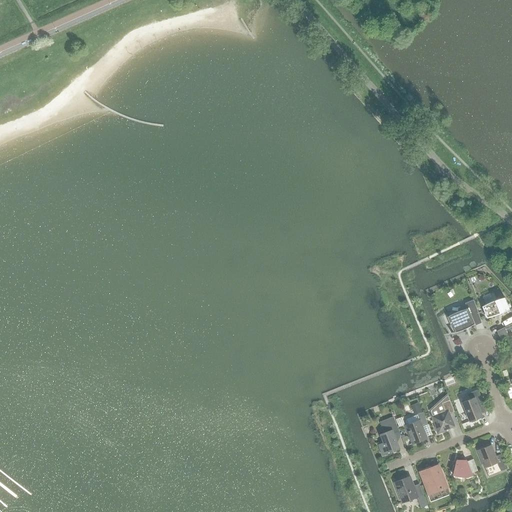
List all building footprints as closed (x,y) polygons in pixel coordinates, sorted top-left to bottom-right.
[(506,311),(509,309),(504,297),(501,298),(498,299),(495,300),(492,301),(490,302),(487,303),(484,305),(481,306),(486,318),(489,317),(492,317),(497,315),(500,313),(503,312),(506,311)] [(451,333),(454,333),(457,332),(460,331),(463,330),(466,328),(469,327),(471,326),(474,324),(471,316),(478,314),(473,301),(465,304),(468,309),(465,309),(462,310),(459,311),(456,312),(454,313),(451,315),(448,316),(455,332),(451,333)] [(461,402),(469,421),(482,416),(477,406),(483,404),(478,390),(467,394),(470,399),(461,402)] [(441,400),(429,411),(432,416),(435,427),(434,427),(437,434),(445,431),(445,430),(454,426),(450,415),(455,413),(450,400),(442,403),(441,400)] [(418,402),(410,405),(414,415),(422,412),(418,402)] [(427,425),(422,412),(417,415),(406,419),(405,422),(407,425),(405,426),(412,444),(426,438),(422,427),(427,425)] [(391,418),(379,422),(384,433),(380,435),(383,443),(378,445),(382,456),(399,449),(390,427),(394,426),(391,418)] [(477,450),(483,464),(484,468),(497,463),(500,471),(507,469),(501,454),(495,457),(490,445),(477,450)] [(457,458),(453,475),(459,477),(459,476),(467,477),(472,475),(471,473),(477,471),(473,459),(467,462),(466,460),(465,460),(466,460),(463,462),(457,460),(457,458)] [(421,473),(429,493),(432,501),(448,495),(437,466),(421,473)] [(401,502),(416,496),(421,508),(427,506),(419,484),(413,486),(409,477),(394,483),(401,502)]
